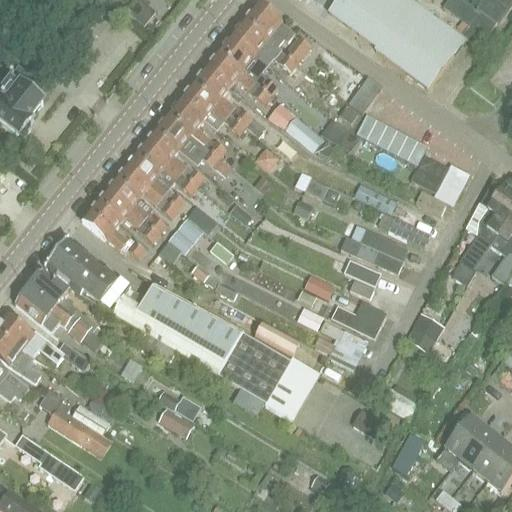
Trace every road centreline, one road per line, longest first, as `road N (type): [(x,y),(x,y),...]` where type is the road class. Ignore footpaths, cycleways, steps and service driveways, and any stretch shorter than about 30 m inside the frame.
road 1 (tertiary): [(0,278),(224,0)]
road 2 (residential): [(493,156),(274,0)]
road 3 (residential): [(378,381),(493,156)]
